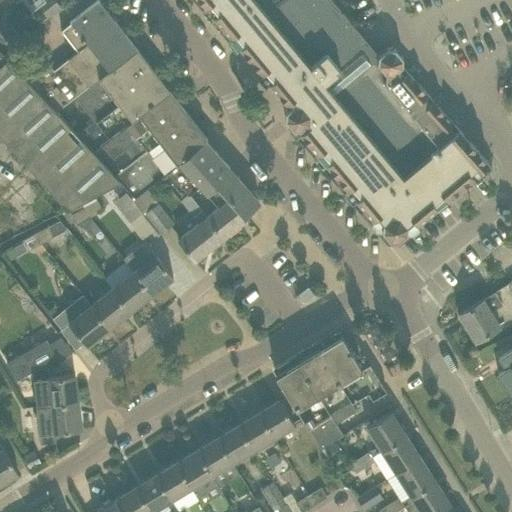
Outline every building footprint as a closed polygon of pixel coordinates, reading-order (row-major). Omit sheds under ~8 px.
[(23,0),(32,12),(40,22),(41,35),(49,33),(47,17),(60,6),(55,0),(46,0),(45,0),(23,0)] [(75,97),(138,48),(100,0),(98,0),(62,29),(77,50),(54,70),(43,58),(24,76),(57,111),(75,97)] [(365,39),(332,0),(202,0),(287,102),(290,99),(293,102),(285,108),(285,116),(292,125),(297,126),(309,141),(374,218),(378,215),(383,220),(382,227),(390,237),(397,237),(406,230),(407,222),(413,217),(416,221),(488,161),(402,65),(403,57),(395,48),(387,47),(378,55),(378,59),(372,58),(325,98),(317,89),(364,49),(365,39)] [(0,43),(5,48),(17,37),(0,18),(0,43)] [(17,42),(7,51),(24,69),(34,60),(17,42)] [(138,48),(75,97),(94,119),(77,133),(93,150),(170,90),(138,48)] [(57,111),(24,76),(0,49),(0,134),(15,151),(67,208),(80,201),(81,200),(95,193),(120,180),(93,150),(57,111)] [(93,150),(120,180),(135,195),(131,198),(134,203),(149,190),(147,187),(164,173),(165,174),(163,176),(163,177),(205,139),(205,138),(203,135),(204,134),(184,109),(180,104),(181,103),(170,90),(93,150)] [(180,198),(188,192),(189,194),(200,185),(218,207),(229,198),(245,214),(250,210),(249,209),(258,201),(238,178),(238,177),(205,139),(163,177),(180,198)] [(137,207),(160,234),(175,223),(149,190),(134,203),(137,207)] [(196,202),(189,194),(188,192),(180,198),(188,208),(196,202)] [(93,193),(81,200),(84,206),(97,200),(93,193)] [(218,207),(207,216),(223,236),(247,217),(245,214),(229,198),(218,207)] [(97,200),(84,206),(90,216),(103,210),(98,199),(97,200)] [(81,200),(80,201),(84,206),(71,213),(77,223),(89,229),(94,234),(100,229),(90,216),(81,200)] [(196,202),(188,208),(199,223),(178,239),(194,259),(223,236),(196,202)] [(146,244),(160,234),(137,207),(127,215),(131,221),(129,223),(146,244)] [(49,225),(36,232),(41,242),(54,235),(50,227),(49,225)] [(31,235),(22,240),(22,241),(27,250),(36,245),(41,242),(36,232),(31,235)] [(17,244),(5,251),(10,259),(24,251),(20,243),(17,244)] [(155,253),(133,270),(151,293),(152,293),(151,292),(171,275),(172,276),(173,276),(161,260),(155,253)] [(112,287),(130,310),(130,309),(150,292),(151,293),(133,270),(112,287)] [(308,286),(298,294),(301,298),(305,302),(312,296),(315,294),(308,286)] [(90,304),(109,327),(108,326),(129,309),(130,310),(112,287),(90,304)] [(502,304),(494,291),(458,313),(459,314),(460,313),(475,339),(474,339),(474,340),(500,325),(499,324),(498,325),(490,311),(502,304)] [(15,299),(0,306),(0,324),(2,329),(25,318),(15,299)] [(69,320),(68,321),(87,344),(88,344),(87,343),(107,326),(108,327),(109,327),(90,304),(89,305),(69,320)] [(340,327),(316,342),(351,401),(368,391),(373,398),(386,389),(347,323),(340,327)] [(295,354),(336,422),(356,410),(351,401),(316,342),(295,354)] [(24,351),(7,361),(17,379),(32,370),(36,405),(49,404),(78,400),(77,400),(74,374),(75,374),(75,373),(48,376),(47,362),(57,356),(49,343),(27,356),(24,351)] [(498,372),(511,395),(511,347),(499,356),(505,367),(498,372)] [(343,433),(336,422),(295,354),(274,367),(284,384),(288,391),(296,405),(298,404),(301,410),(299,412),(320,447),(343,433)] [(273,436),(294,423),(279,398),(278,398),(279,400),(258,412),(273,436)] [(49,404),(36,405),(40,443),(55,441),(54,431),(81,428),(81,427),(80,427),(77,401),(78,401),(78,400),(49,404)] [(382,449),(406,433),(405,433),(391,411),(392,411),(391,410),(367,425),(382,449)] [(273,436),(258,412),(238,424),(252,448),(273,436)] [(252,448),(238,424),(217,437),(232,460),(252,448)] [(396,472),(421,456),(419,456),(405,434),(406,433),(382,449),(396,472)] [(232,460),(217,437),(197,449),(212,473),(232,460)] [(0,481),(16,471),(17,473),(18,472),(3,447),(0,441),(0,481)] [(363,455),(368,463),(379,456),(374,448),(363,455)] [(197,449),(177,462),(191,486),(197,495),(218,482),(212,473),(197,449)] [(368,463),(363,455),(351,463),(356,471),(368,463)] [(397,509),(404,505),(409,502),(406,498),(435,479),(434,479),(420,457),(421,457),(421,456),(396,472),(408,490),(392,500),(397,509)] [(177,462),(156,474),(171,498),(191,486),(177,462)] [(136,487),(150,511),(171,498),(156,474),(136,487)] [(436,480),(435,479),(406,498),(409,502),(404,505),(408,511),(435,511),(450,502),(449,502),(435,480),(436,480)] [(291,511),(282,497),(273,481),(261,488),(275,511),(291,511)] [(364,508),(383,497),(376,485),(356,497),(364,508)] [(314,504),(327,496),(321,486),(308,494),(314,504)] [(115,499),(122,511),(147,511),(150,511),(136,487),(115,499)] [(303,497),(296,501),(302,511),(314,504),(308,494),(303,497)] [(93,511),(122,511),(115,499),(95,511),(94,510),(93,511)] [(392,500),(379,509),(380,511),(392,511),(397,509),(392,500)]
